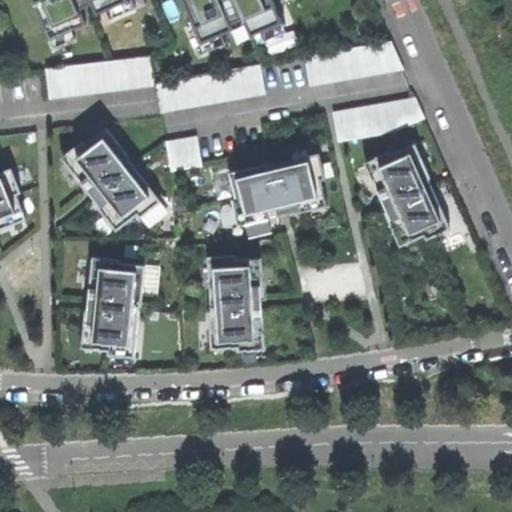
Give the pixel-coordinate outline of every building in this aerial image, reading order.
[(38,0),(56,42),(84,31),(71,0),(38,0)] [(135,6),(132,0),(105,0),(111,15),(135,6)] [(223,0),(194,0),(209,39),(235,29),(223,0)] [(277,0),(243,0),(259,40),(288,28),(277,0)] [(308,57),(314,87),(407,70),(394,41),(308,57)] [(50,72),(53,100),(158,88),(155,59),(50,72)] [(161,85),(166,115),(271,96),(265,66),(161,85)] [(418,99),(335,114),(340,143),(392,134),(427,120),(418,99)] [(109,130),(67,162),(93,197),(116,227),(158,196),(109,130)] [(173,173),(204,167),(199,138),(168,143),(173,173)] [(411,143),(364,164),(382,204),(400,245),(422,234),(423,237),(448,225),(411,143)] [(287,212),(325,203),(319,179),(321,179),(315,153),(227,173),(239,224),(287,212)] [(7,173),(0,175),(0,226),(23,218),(7,173)] [(211,348),(262,345),(259,296),(257,257),(232,258),(232,256),(206,257),(211,348)] [(149,266),(95,261),(90,305),(86,344),(141,350),(149,266)]
